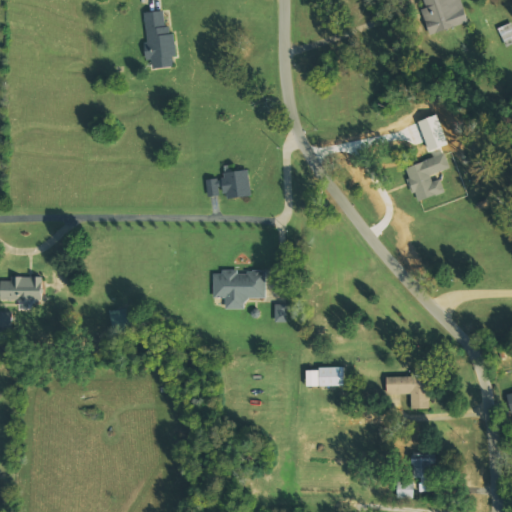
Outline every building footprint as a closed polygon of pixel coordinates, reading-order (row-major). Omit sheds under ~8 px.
[(429,35),(468,23),(461,0),(423,0),(426,8),(421,9),(429,35)] [(153,20),(173,18),(175,31),(179,31),(180,37),(183,40),(187,62),(183,62),(184,70),(163,73),(162,65),(157,66),(155,56),(153,49),(157,48),(153,20)] [(511,22),(499,28),(506,43),(511,40),(511,22)] [(451,168),(446,154),(405,167),(417,202),(446,193),(441,179),(433,182),(431,175),(451,168)] [(223,173),(224,178),(207,180),(209,197),(223,195),(223,199),(251,196),(249,170),(223,173)] [(222,280),(221,302),(234,303),(234,312),(254,314),(254,307),(257,304),(275,303),(275,280),(269,277),(260,277),(255,282),(248,280),(245,277),(231,276),(231,280),(222,280)] [(43,277),(11,277),(11,281),(0,280),(0,300),(42,301),(43,277)] [(287,305),(276,305),(275,322),(287,322),(287,305)] [(13,312),(0,312),(0,328),(13,328),(13,312)] [(319,368),(319,387),(344,386),(343,367),(319,368)] [(318,387),(317,370),(305,371),(306,387),(318,387)] [(429,409),(428,375),(386,376),(386,394),(410,393),(411,409),(429,409)] [(413,479),(434,478),(433,459),(412,459),(413,479)] [(397,499),(414,499),(414,482),(397,482),(397,499)]
